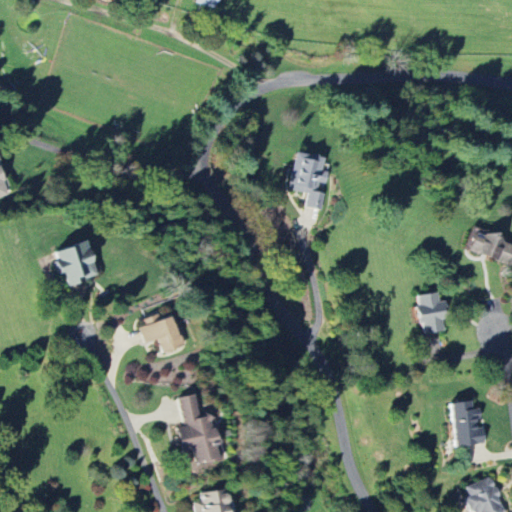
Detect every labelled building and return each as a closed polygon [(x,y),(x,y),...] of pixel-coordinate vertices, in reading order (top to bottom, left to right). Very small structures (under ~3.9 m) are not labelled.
[(213,8),(214,0),(194,0),(193,4),(213,8)] [(284,190),(304,193),(302,206),(312,207),(316,182),(323,183),(325,172),(319,171),(321,156),(291,151),(284,190)] [(465,251),(506,265),(511,248),(511,242),(472,229),(465,251)] [(94,274),(79,239),(49,251),(64,286),(94,274)] [(420,333),(445,329),(440,301),(436,302),(435,291),(413,295),(415,304),(411,305),(414,324),(418,323),(420,333)] [(167,315),(135,326),(141,342),(154,338),(158,352),(178,345),(167,315)] [(173,396),(178,425),(172,426),(177,452),(189,450),(192,462),(218,458),(209,413),(195,416),(191,392),(173,396)] [(451,447),(482,443),(480,428),(474,428),(473,417),(477,416),(476,408),(470,409),(469,399),(446,402),(451,447)] [(460,497),(465,511),(500,511),(487,476),(460,486),(464,495),(460,497)] [(228,511),(226,501),(228,501),(226,487),(196,493),(197,500),(189,501),(190,511),(228,511)]
